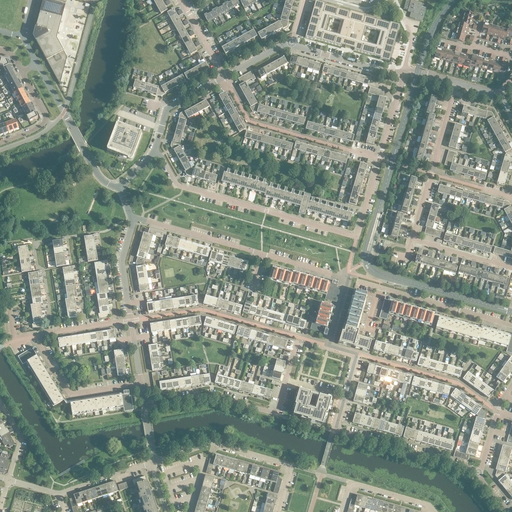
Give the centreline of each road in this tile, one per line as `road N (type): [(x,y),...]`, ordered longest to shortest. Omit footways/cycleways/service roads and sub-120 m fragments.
road 1 (residential): [(154,151),(178,186),(357,236),(404,71)]
road 2 (residential): [(511,267),(412,239),(457,82)]
road 3 (residential): [(144,407),(212,396),(275,411),(298,336)]
road 4 (residential): [(331,274),(132,220)]
road 5 (residential): [(152,463),(215,444),(289,466),(277,511)]
road 6 (residential): [(506,324),(357,281)]
road 7 (residential): [(479,472),(332,433)]
road 8 (residential): [(141,383),(71,393),(38,334)]
